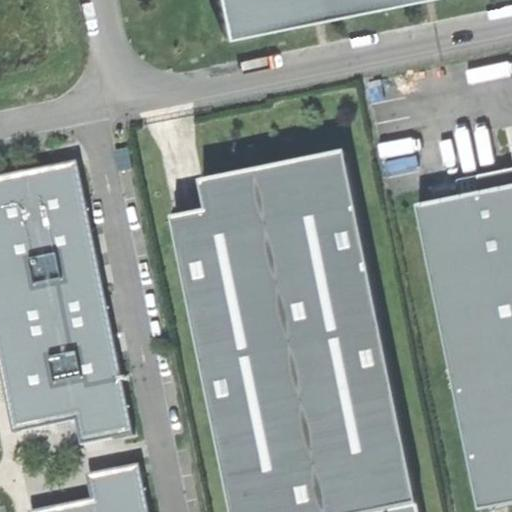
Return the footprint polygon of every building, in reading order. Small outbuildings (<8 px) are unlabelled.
[(220,0),(228,36),(405,0),(220,0)] [(173,220),(232,511),(423,511),(423,509),(349,155),(262,173),(203,184),(210,213),(190,217),(173,220)] [(83,446),(136,435),(87,196),(79,162),(0,179),(0,356),(15,435),(78,422),(83,446)] [(511,189),(420,208),(483,511),(511,506),(511,189)] [(152,511),(144,467),(91,477),(97,500),(42,511),(152,511)]
